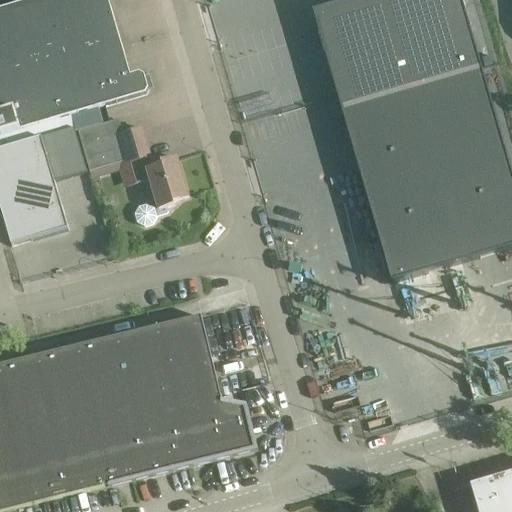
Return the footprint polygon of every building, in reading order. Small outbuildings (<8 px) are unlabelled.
[(112,0),(41,0),(0,12),(0,140),(150,96),(153,91),(149,78),(144,75),(135,77),(112,0)] [(511,169),(462,0),(366,0),(327,11),(316,15),(394,285),(511,250),(511,169)] [(124,136),(120,122),(79,134),(90,173),(125,163),(133,189),(152,184),(160,210),(156,211),(155,210),(148,207),(140,210),(136,217),(138,225),(145,229),(153,227),(158,218),(168,215),(169,213),(168,211),(175,209),(174,205),(190,200),(179,160),(161,165),(162,169),(154,171),(151,160),(153,160),(144,130),(124,136)] [(69,232),(43,141),(0,153),(0,205),(13,248),(69,232)] [(203,321),(0,370),(0,511),(20,511),(258,455),(259,453),(249,410),(224,404),(203,321)] [(511,511),(511,476),(472,488),(478,511),(511,511)]
